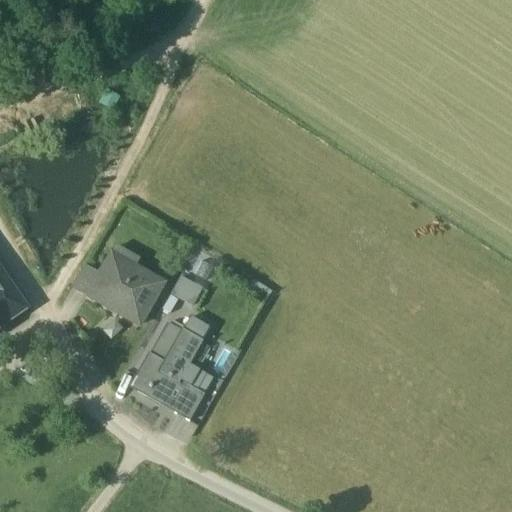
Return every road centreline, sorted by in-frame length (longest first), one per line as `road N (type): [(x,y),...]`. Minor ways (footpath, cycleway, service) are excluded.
road 1 (residential): [(271,511),(109,425),(86,398),(0,231)]
road 2 (track): [(48,317),(244,0)]
